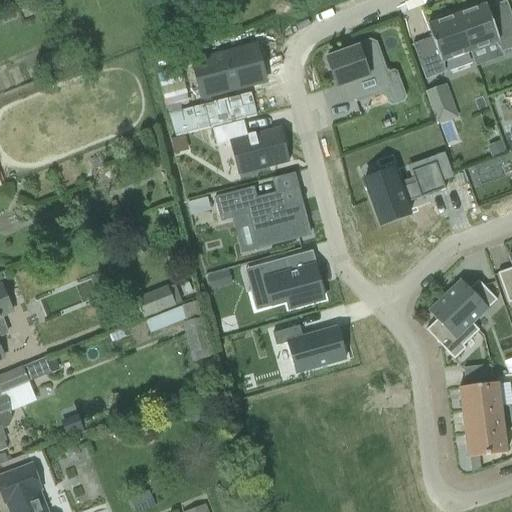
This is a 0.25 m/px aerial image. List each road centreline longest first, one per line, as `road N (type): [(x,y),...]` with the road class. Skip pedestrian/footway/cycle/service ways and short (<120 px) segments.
road 1 (residential): [(379,307),(340,262),(289,59),(312,33),(402,0)]
road 2 (residential): [(511,486),(462,504),(434,490),(418,360),(379,307)]
road 3 (residential): [(511,221),(453,242),(379,307)]
